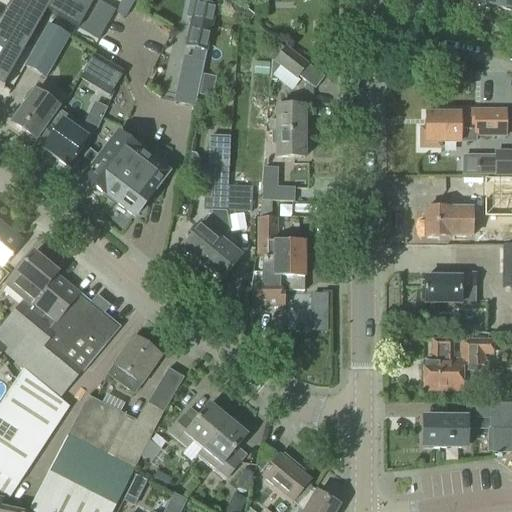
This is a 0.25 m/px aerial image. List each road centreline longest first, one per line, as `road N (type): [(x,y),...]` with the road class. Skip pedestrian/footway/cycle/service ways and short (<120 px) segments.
road 1 (residential): [(363,423),(274,398),(0,166)]
road 2 (tertiary): [(363,423),(362,40)]
road 3 (residential): [(511,52),(450,38),(362,40)]
